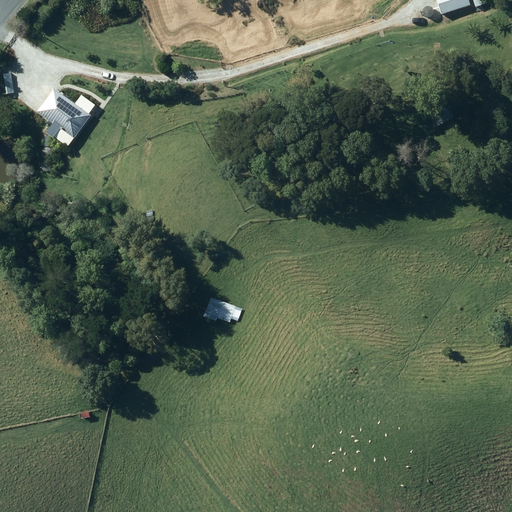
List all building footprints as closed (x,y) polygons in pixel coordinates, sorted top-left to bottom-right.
[(437,0),(443,16),(474,5),(477,14),(489,10),(485,0),(437,0)] [(14,74),(0,74),(0,79),(1,95),(16,94),(14,74)] [(56,89),(38,113),(54,124),(47,133),(57,141),(59,142),(68,149),(99,108),(83,96),(77,104),(56,89)] [(429,114),(436,128),(456,118),(449,104),(429,114)] [(154,211),(146,211),(146,225),(154,225),(154,211)] [(217,318),(230,323),(232,320),(239,322),(244,309),(224,301),(217,318)]
